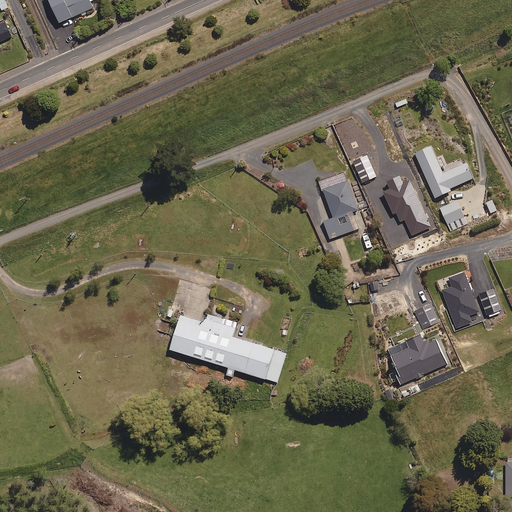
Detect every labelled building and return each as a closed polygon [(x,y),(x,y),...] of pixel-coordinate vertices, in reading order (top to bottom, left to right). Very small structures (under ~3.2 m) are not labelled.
[(48,0),(59,24),(95,8),(91,0),(48,0)] [(0,45),(13,40),(6,25),(0,27),(0,45)] [(443,174),(431,147),(415,154),(435,199),(452,191),(450,189),(473,179),(466,164),(443,174)] [(359,211),(345,173),(321,181),(334,218),(326,222),(332,239),(359,229),(353,213),(359,211)] [(442,291),(456,329),(472,323),(471,319),(481,315),(464,272),(449,278),(453,287),(442,291)] [(288,341),(183,311),(175,340),(280,370),(288,341)] [(410,349),(391,357),(396,369),(394,370),(400,384),(415,378),(416,381),(425,377),(424,374),(447,364),(437,341),(428,345),(423,335),(407,342),(410,349)]
